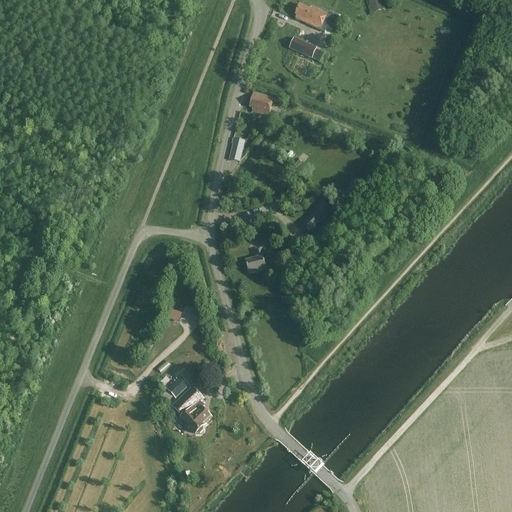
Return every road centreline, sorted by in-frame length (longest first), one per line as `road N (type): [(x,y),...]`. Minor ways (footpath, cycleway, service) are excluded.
road 1 (unclassified): [(28,511),(140,231),(209,235)]
road 2 (unclassified): [(355,511),(253,397),(209,235)]
road 3 (unclassified): [(209,235),(259,24),(255,0)]
